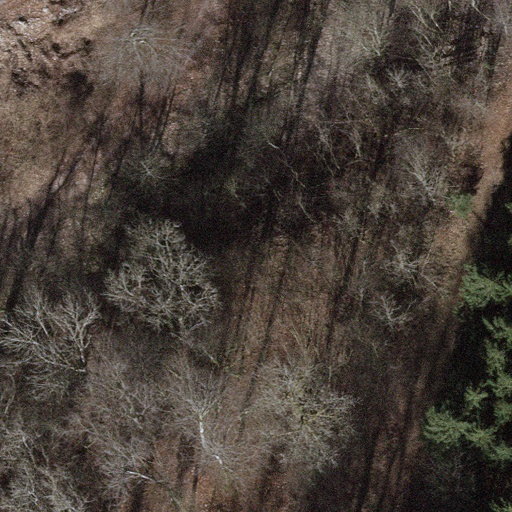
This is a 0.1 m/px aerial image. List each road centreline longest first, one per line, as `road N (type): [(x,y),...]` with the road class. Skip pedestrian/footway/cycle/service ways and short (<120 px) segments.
road 1 (track): [(373,511),(419,443),(511,95)]
road 2 (track): [(224,0),(0,249)]
